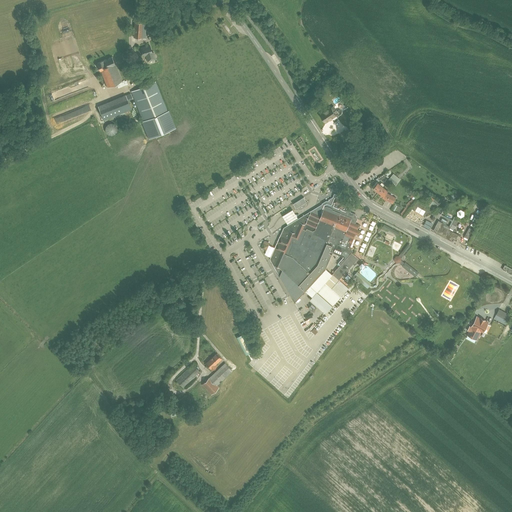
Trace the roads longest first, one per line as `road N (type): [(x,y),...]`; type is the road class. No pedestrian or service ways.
road 1 (secondary): [(511,282),(356,194),(221,0)]
road 2 (track): [(0,164),(88,118),(97,98),(133,81),(136,0)]
